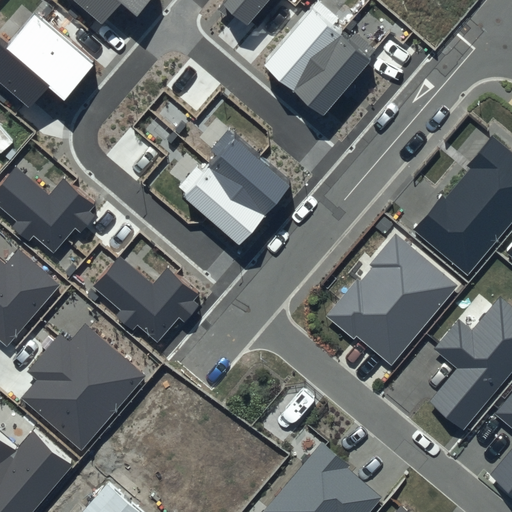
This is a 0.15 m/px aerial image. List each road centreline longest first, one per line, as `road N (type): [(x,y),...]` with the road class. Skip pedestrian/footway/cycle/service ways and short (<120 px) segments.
road 1 (residential): [(246,309),(494,24)]
road 2 (residential): [(246,309),(494,511)]
